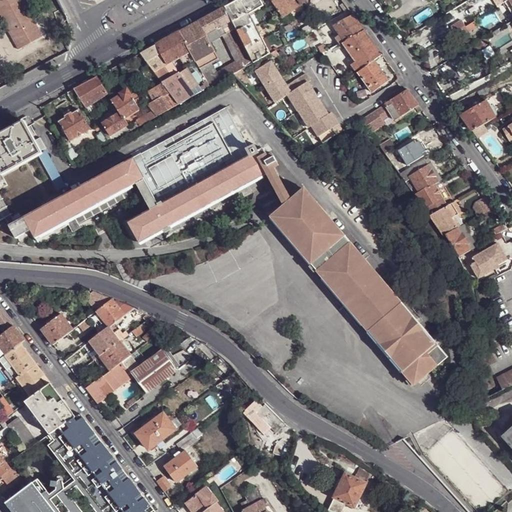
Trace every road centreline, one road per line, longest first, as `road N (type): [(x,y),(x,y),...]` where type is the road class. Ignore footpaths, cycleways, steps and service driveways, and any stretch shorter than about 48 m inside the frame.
road 1 (residential): [(0,275),(87,281),(206,335),(281,407),(419,484),(451,511)]
road 2 (residential): [(0,289),(167,511)]
road 3 (residential): [(361,0),(511,211)]
road 4 (tertiary): [(0,109),(201,0)]
